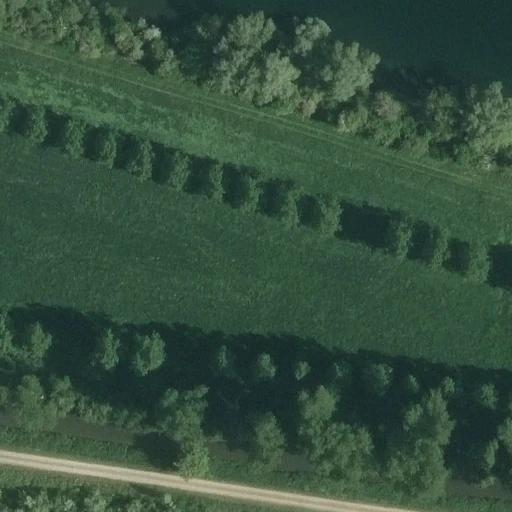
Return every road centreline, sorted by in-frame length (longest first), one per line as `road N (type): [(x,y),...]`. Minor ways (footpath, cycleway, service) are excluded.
road 1 (track): [(511,194),(0,34)]
road 2 (track): [(0,452),(377,511)]
